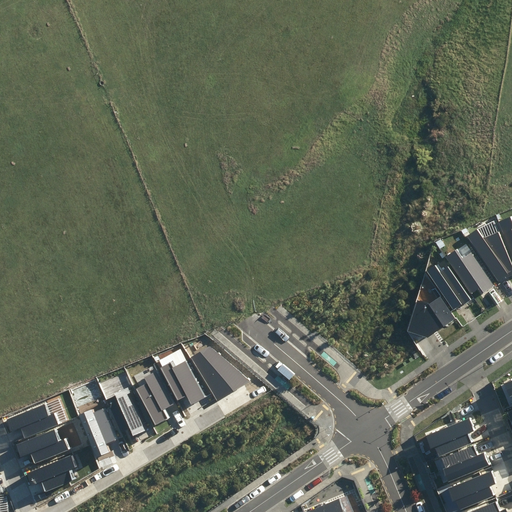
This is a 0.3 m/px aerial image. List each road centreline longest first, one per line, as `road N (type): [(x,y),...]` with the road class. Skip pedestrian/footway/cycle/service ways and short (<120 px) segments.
road 1 (residential): [(225,409),(50,511)]
road 2 (tertiary): [(250,321),(369,427)]
road 3 (residential): [(269,498),(369,427)]
road 4 (residential): [(466,359),(511,473)]
